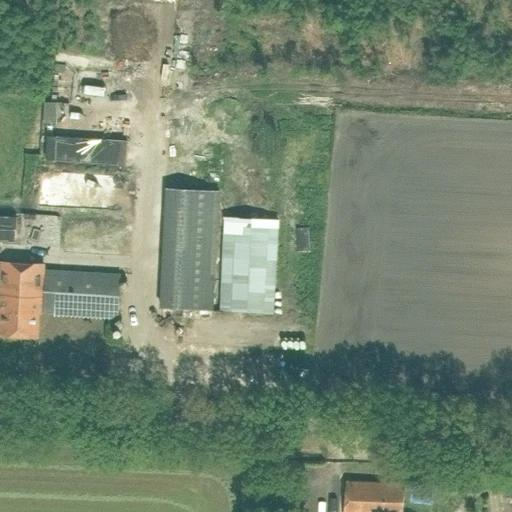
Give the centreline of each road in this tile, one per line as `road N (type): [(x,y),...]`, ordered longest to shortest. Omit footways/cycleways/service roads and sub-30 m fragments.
road 1 (unclassified): [(511,437),(0,411)]
road 2 (track): [(165,0),(156,171)]
